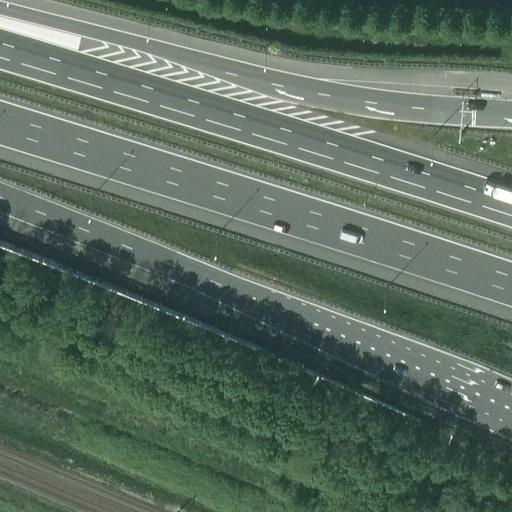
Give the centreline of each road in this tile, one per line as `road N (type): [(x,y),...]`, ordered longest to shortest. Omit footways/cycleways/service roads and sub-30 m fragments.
road 1 (motorway): [(0,199),(511,411)]
road 2 (motorway): [(0,123),(511,285)]
road 3 (motorway): [(511,203),(0,44)]
road 4 (motorway): [(511,115),(327,91),(0,12)]
